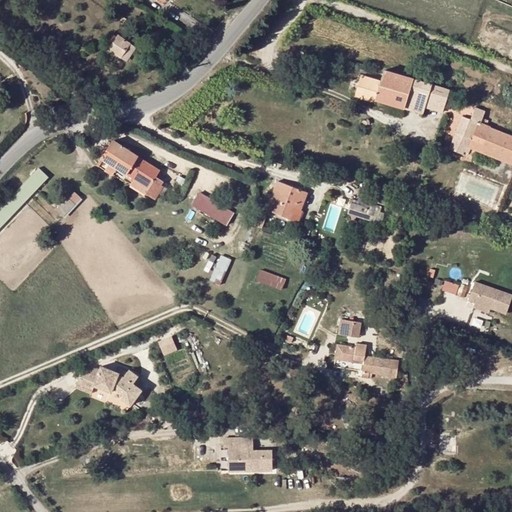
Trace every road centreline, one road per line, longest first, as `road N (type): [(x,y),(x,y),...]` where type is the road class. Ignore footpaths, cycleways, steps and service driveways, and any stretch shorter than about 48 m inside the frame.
road 1 (tertiary): [(0,171),(49,127),(175,92),(261,0)]
road 2 (unknown): [(131,107),(167,139),(320,185)]
